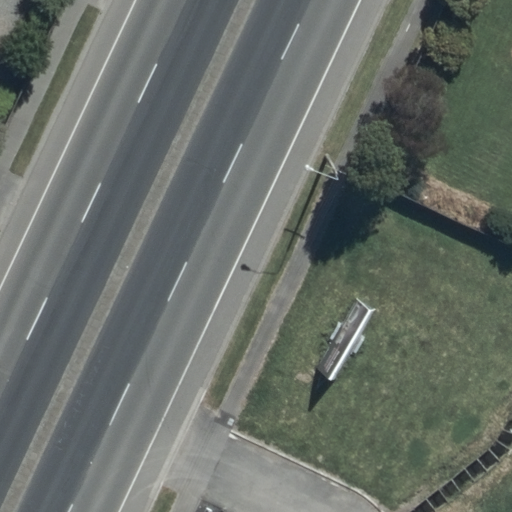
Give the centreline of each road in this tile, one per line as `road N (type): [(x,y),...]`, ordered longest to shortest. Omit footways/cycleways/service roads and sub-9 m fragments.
road 1 (secondary): [(319,0),(69,511)]
road 2 (secondary): [(0,376),(179,0)]
